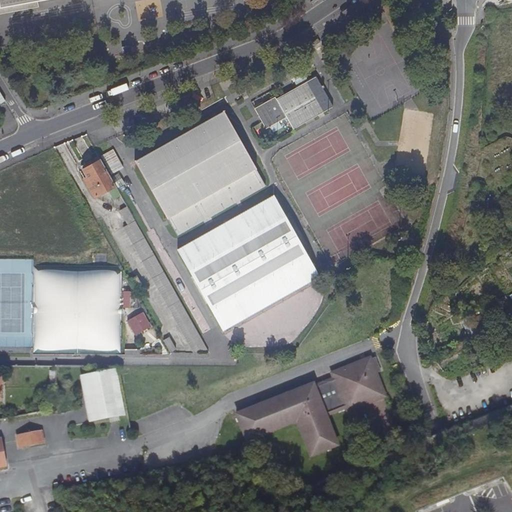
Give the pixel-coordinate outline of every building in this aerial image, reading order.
[(0,0),(0,14),(39,8),(38,1),(44,0),(0,0)] [(285,116),(291,127),(332,104),(322,87),(324,86),(322,83),(320,84),(315,76),(276,98),(273,95),(253,107),(264,128),(285,116)] [(176,234),(263,184),(223,110),(134,160),(176,234)] [(101,156),(111,174),(123,167),(113,150),(101,156)] [(114,184),(99,156),(81,166),(87,176),(84,178),(94,196),(114,184)] [(178,247),(222,328),(318,274),(273,193),(178,247)] [(191,349),(206,349),(191,321),(126,205),(119,209),(127,223),(121,226),(191,349)] [(141,283),(135,274),(129,278),(134,287),(141,283)] [(145,310),(128,319),(136,334),(153,326),(145,310)] [(178,349),(172,338),(166,342),(172,353),(178,349)] [(311,385),(234,415),(244,442),(295,422),(308,457),(335,446),(323,417),(343,409),(344,413),(383,398),(367,359),(329,374),(331,380),(312,387),(311,385)] [(124,417),(116,374),(81,380),(90,425),(124,417)] [(42,440),(40,434),(17,438),(19,444),(24,443),(25,447),(36,445),(36,441),(42,440)]
